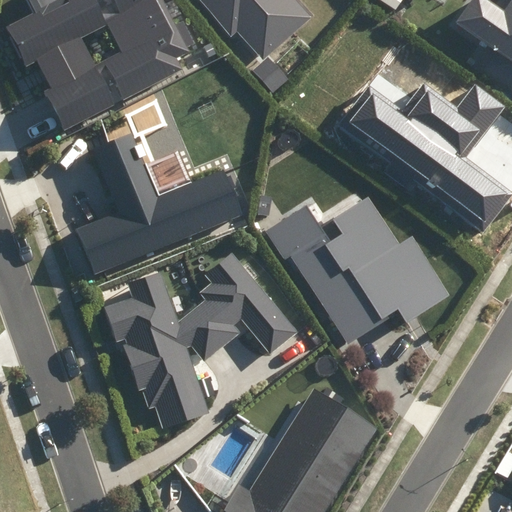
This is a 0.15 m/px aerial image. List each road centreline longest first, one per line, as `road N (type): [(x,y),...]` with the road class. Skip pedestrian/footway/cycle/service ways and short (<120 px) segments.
road 1 (residential): [(92,511),(0,250)]
road 2 (residential): [(408,511),(511,332)]
